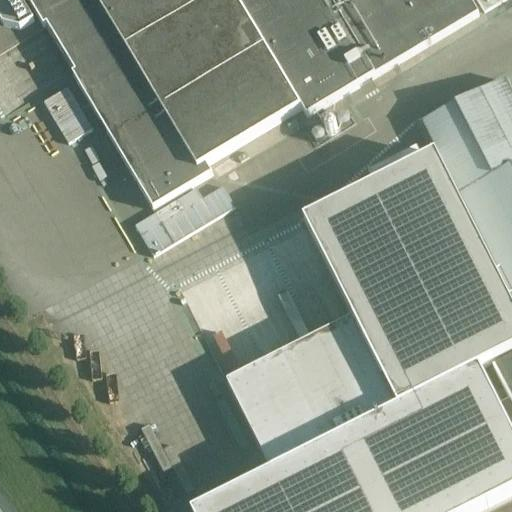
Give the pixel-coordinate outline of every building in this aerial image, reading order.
[(0,0),(0,21),(2,25),(18,29),(32,21),(19,0),(0,0)] [(27,0),(45,30),(48,28),(77,76),(74,78),(154,212),(213,177),(207,168),(302,111),(308,120),(480,18),(469,0),(353,0),(336,10),(329,0),(27,0)] [(476,0),(485,14),(509,0),(476,0)] [(273,476),(202,511),(482,511),(511,497),(511,435),(511,432),(511,431),(511,95),(506,84),(425,125),(511,294),(511,360),(494,370),(510,401),(498,408),(479,370),(399,411),(352,321),(226,385),(273,476)] [(67,138),(89,125),(67,89),(46,102),(67,138)] [(292,157),(302,151),(291,130),(280,136),(292,157)] [(110,185),(89,150),(78,157),(99,192),(110,185)] [(136,229),(154,260),(257,198),(245,178),(203,203),(197,192),(136,229)] [(123,183),(102,196),(123,231),(145,218),(123,183)]
